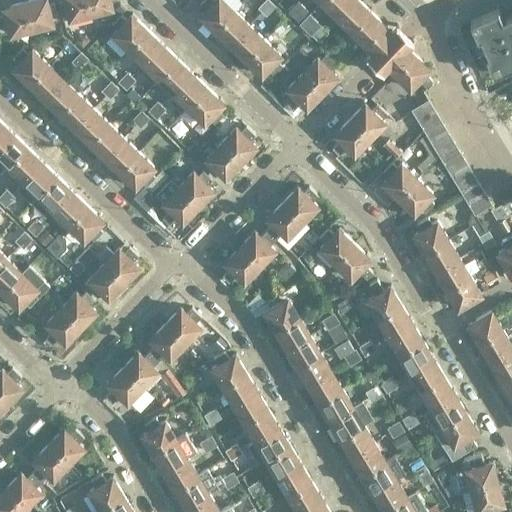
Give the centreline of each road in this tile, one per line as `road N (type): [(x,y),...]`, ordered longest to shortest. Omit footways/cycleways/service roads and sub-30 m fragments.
road 1 (residential): [(184,259),(244,315),(356,511)]
road 2 (residential): [(0,95),(172,270)]
road 3 (residential): [(439,329),(377,230),(293,146)]
road 4 (residential): [(450,0),(293,146)]
road 5 (residential): [(293,146),(148,0)]
road 6 (residential): [(163,511),(117,431),(60,381)]
road 7 (residential): [(172,270),(60,381)]
road 8 (residential): [(293,146),(184,259)]
road 9 (residential): [(511,445),(439,329)]
